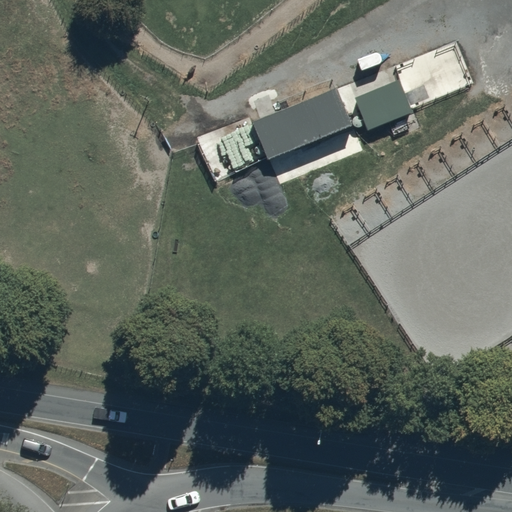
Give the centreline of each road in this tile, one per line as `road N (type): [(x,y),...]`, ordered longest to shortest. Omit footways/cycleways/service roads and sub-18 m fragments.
road 1 (secondary): [(0,398),(511,483)]
road 2 (secondary): [(154,509),(208,487),(252,483),(511,508)]
road 3 (secondary): [(0,436),(91,469),(142,506)]
